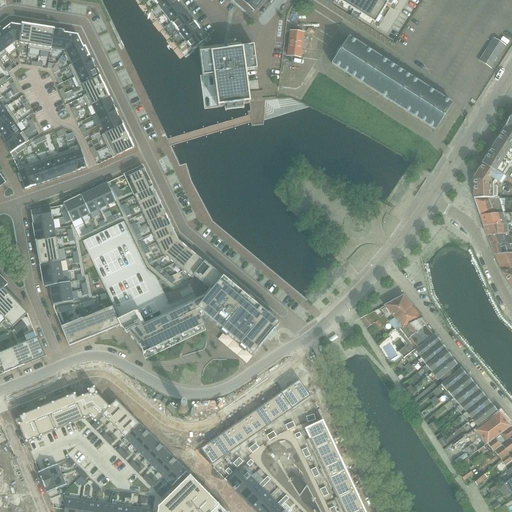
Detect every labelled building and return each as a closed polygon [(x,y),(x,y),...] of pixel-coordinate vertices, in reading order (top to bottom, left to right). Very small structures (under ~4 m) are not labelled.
[(163,0),(157,5),(164,14),(179,3),(179,2),(177,0),(163,0)] [(240,0),(254,12),(261,3),(257,0),(240,0)] [(332,0),(377,28),(394,0),(332,0)] [(179,3),(164,14),(171,23),(186,12),(179,3)] [(171,23),(178,32),(193,21),(186,12),(171,23)] [(193,21),(178,32),(185,41),(200,30),(200,29),(193,20),(193,21)] [(1,28),(0,28),(0,44),(6,53),(7,53),(5,50),(16,41),(11,24),(3,31),(1,28)] [(22,26),(11,24),(16,41),(19,42),(19,43),(29,45),(28,49),(29,49),(33,26),(22,24),(22,26)] [(33,26),(29,49),(40,50),(43,27),(33,26)] [(43,27),(40,50),(50,52),(54,29),(43,27)] [(54,29),(50,52),(51,52),(51,49),(66,51),(78,35),(64,33),(65,31),(54,29)] [(200,30),(185,41),(192,50),(192,51),(199,45),(200,45),(207,39),(207,38),(207,39),(200,30)] [(286,57),(301,58),(305,33),(289,31),(286,57)] [(78,35),(66,51),(72,64),(69,66),(90,56),(85,46),(83,47),(78,35)] [(332,64),(427,125),(435,131),(452,104),(349,38),(332,64)] [(479,61),(491,68),(505,46),(493,39),(479,61)] [(214,76),(218,107),(250,103),(246,71),(257,70),(254,46),(200,53),(203,77),(214,76)] [(90,56),(69,66),(74,77),(95,67),(90,56)] [(95,67),(74,77),(79,87),(100,77),(95,67)] [(100,77),(79,87),(79,88),(82,86),(87,95),(83,96),(84,97),(105,87),(100,77)] [(105,87),(84,97),(88,107),(109,97),(105,87)] [(109,97),(88,107),(92,105),(96,115),(114,106),(109,97)] [(4,108),(0,110),(0,122),(13,114),(7,105),(4,107),(4,108)] [(114,106),(96,115),(101,124),(119,116),(114,106)] [(13,114),(0,122),(0,133),(1,135),(16,124),(16,125),(19,123),(13,114)] [(119,116),(101,124),(105,134),(102,135),(102,136),(123,126),(119,116)] [(511,121),(508,127),(476,179),(476,199),(500,199),(500,198),(496,198),(495,184),(498,181),(502,183),(506,176),(502,174),(511,157),(511,121)] [(16,124),(1,135),(6,143),(22,133),(21,132),(16,125),(16,124)] [(123,126),(102,136),(107,147),(128,137),(123,126)] [(6,143),(4,144),(10,153),(15,150),(19,147),(24,144),(29,141),(22,132),(21,132),(22,133),(6,143)] [(128,137),(107,147),(113,158),(134,148),(128,137)] [(70,150),(59,154),(66,175),(76,171),(70,154),(71,154),(70,150)] [(71,154),(70,154),(76,171),(87,168),(87,167),(87,166),(81,150),(71,154)] [(59,154),(49,158),(56,178),(66,175),(59,154)] [(49,158),(39,161),(46,182),(56,178),(49,158)] [(39,161),(28,165),(36,185),(46,182),(39,161)] [(28,165),(18,168),(20,173),(18,174),(20,181),(22,181),(25,189),(36,185),(28,165)] [(142,166),(124,175),(130,185),(148,177),(142,166)] [(148,177),(130,185),(134,196),(152,187),(148,177)] [(107,183),(98,188),(107,206),(116,202),(107,183)] [(152,187),(134,196),(139,204),(157,196),(152,187)] [(98,188),(89,192),(98,210),(107,206),(98,188)] [(89,192),(81,196),(90,214),(98,210),(89,192)] [(81,196),(72,200),(81,218),(90,214),(81,196)] [(157,196),(139,204),(143,213),(161,204),(157,196)] [(511,199),(500,199),(476,199),(482,216),(504,214),(511,213),(511,199)] [(72,200),(63,204),(72,223),(81,218),(72,200)] [(161,204),(143,213),(148,223),(166,215),(161,204)] [(51,208),(31,211),(33,223),(53,219),(51,208)] [(511,225),(511,213),(504,214),(482,216),(485,227),(511,225)] [(166,215),(148,223),(153,234),(171,225),(166,215)] [(53,219),(33,223),(34,233),(54,229),(53,219)] [(171,225),(153,234),(157,242),(175,234),(171,225)] [(511,225),(485,227),(489,236),(498,236),(506,236),(506,237),(511,236),(511,225)] [(54,229),(34,233),(36,242),(56,238),(54,229)] [(175,234),(157,242),(161,250),(166,255),(178,240),(175,234)] [(498,236),(489,236),(492,245),(511,244),(511,236),(506,237),(506,236),(498,236)] [(56,238),(36,242),(38,253),(58,250),(56,238)] [(166,255),(165,256),(174,263),(187,248),(178,240),(166,255)] [(511,244),(492,245),(496,255),(511,254),(511,244)] [(187,248),(174,263),(183,270),(196,255),(187,248)] [(58,250),(38,253),(40,264),(60,261),(58,250)] [(511,254),(496,255),(504,273),(511,269),(511,254)] [(196,255),(183,270),(192,278),(205,263),(196,255)] [(60,261),(40,264),(42,276),(62,272),(60,261)] [(133,310),(117,318),(120,325),(119,326),(142,346),(145,352),(204,325),(201,319),(206,317),(253,356),(279,324),(220,275),(205,263),(192,278),(207,291),(211,294),(209,297),(141,328),(133,310)] [(62,272),(42,276),(44,287),(50,286),(64,283),(62,272)] [(64,283),(50,286),(52,296),(72,292),(70,282),(64,283)] [(0,307),(11,297),(3,289),(0,291),(0,307)] [(72,292),(52,296),(53,306),(73,302),(72,292)] [(412,307),(403,296),(384,306),(391,314),(394,317),(395,319),(412,307)] [(11,297),(0,307),(0,314),(4,319),(19,305),(11,297)] [(19,305),(4,319),(13,328),(27,313),(19,305)] [(112,307),(102,311),(110,330),(119,326),(120,325),(117,318),(112,307)] [(422,318),(412,307),(395,319),(394,317),(388,322),(395,330),(403,328),(422,318)] [(102,311),(92,315),(100,334),(110,330),(102,311)] [(92,315),(82,320),(90,338),(100,334),(92,315)] [(366,328),(374,323),(366,316),(360,319),(366,328)] [(403,328),(395,330),(408,346),(399,353),(403,359),(411,353),(435,334),(432,331),(427,325),(422,318),(403,328)] [(82,320),(72,324),(80,342),(90,338),(82,320)] [(72,324),(61,328),(69,346),(80,342),(72,324)] [(497,411),(485,397),(481,392),(479,390),(467,375),(466,376),(460,369),(459,367),(456,365),(451,358),(444,349),(445,349),(440,343),(441,343),(434,335),(435,334),(411,353),(417,361),(422,368),(422,369),(428,376),(427,376),(434,384),(436,382),(437,384),(439,386),(437,387),(455,409),(456,408),(474,430),(497,411)] [(37,338),(27,342),(34,361),(45,356),(37,338)] [(27,342),(17,346),(24,365),(34,361),(27,342)] [(17,346),(7,350),(14,369),(24,365),(17,346)] [(0,353),(0,363),(4,373),(5,373),(14,369),(7,350),(0,353)] [(299,380),(290,387),(302,405),(312,398),(310,396),(310,395),(300,381),(299,380)] [(290,387),(281,393),(293,411),(302,405),(290,387)] [(22,423),(18,425),(19,426),(26,442),(25,442),(26,443),(27,443),(27,442),(33,440),(35,440),(34,438),(33,436),(88,414),(89,416),(89,417),(90,418),(91,418),(94,422),(95,423),(96,422),(102,415),(110,407),(109,407),(97,395),(96,393),(95,389),(94,388),(93,388),(89,390),(87,391),(88,392),(89,394),(83,396),(82,397),(77,399),(75,394),(74,395),(68,397),(66,398),(53,403),(52,404),(53,406),(40,411),(39,409),(37,410),(38,410),(24,415),(23,415),(23,416),(19,417),(22,423)] [(281,393),(272,399),(283,415),(292,409),(293,411),(281,393)] [(272,399),(263,405),(274,422),(283,415),(272,399)] [(110,407),(102,415),(109,423),(124,409),(116,400),(109,407),(110,407)] [(184,403),(182,403),(180,403),(179,404),(178,405),(177,407),(177,409),(177,410),(178,412),(179,413),(181,414),(183,414),(184,414),(186,413),(187,412),(188,410),(188,408),(188,406),(187,405),(186,404),(184,403)] [(166,407),(174,415),(177,411),(170,404),(166,407)] [(263,405),(254,412),(266,428),(274,422),(263,405)] [(124,409),(109,423),(117,430),(132,416),(124,409)] [(254,412),(245,418),(258,436),(259,436),(257,434),(266,428),(254,412)] [(499,414),(491,420),(476,432),(480,437),(463,449),(470,457),(478,451),(483,447),(487,444),(510,426),(499,414)] [(132,416),(117,430),(125,438),(139,424),(132,416)] [(245,418),(237,424),(249,442),(258,436),(245,418)] [(322,421),(305,429),(309,439),(306,440),(306,441),(327,431),(322,421)] [(139,424),(125,438),(131,445),(146,431),(139,424)] [(237,424),(228,430),(241,449),(241,448),(239,445),(247,440),(249,443),(249,442),(237,424)] [(511,437),(511,429),(510,426),(487,444),(493,452),(494,451),(511,437)] [(228,430),(219,436),(232,455),(241,449),(228,430)] [(146,431),(131,445),(136,450),(138,452),(152,437),(146,431)] [(327,431),(306,441),(311,451),(332,441),(327,431)] [(219,436),(210,442),(223,461),(221,458),(229,452),(231,455),(232,455),(219,436)] [(152,437),(138,452),(144,458),(159,444),(152,437)] [(511,451),(511,437),(494,451),(501,461),(511,451)] [(332,441),(311,451),(312,451),(316,460),(336,451),(332,441)] [(210,442),(201,449),(202,450),(211,464),(212,465),(214,467),(223,461),(210,442)] [(159,444),(144,458),(151,465),(166,451),(159,444)] [(0,446),(0,510),(10,507),(9,504),(17,501),(7,476),(13,474),(5,452),(3,453),(0,446)] [(166,451),(151,465),(158,472),(172,458),(166,451)] [(336,451),(316,460),(321,469),(320,470),(341,460),(336,451)] [(511,451),(501,461),(505,466),(511,460),(511,451)] [(172,458),(158,472),(165,479),(179,465),(172,458)] [(341,460),(320,470),(325,480),(346,470),(341,460)] [(57,465),(38,472),(43,483),(61,475),(57,465)] [(179,465),(165,479),(172,487),(187,472),(179,465)] [(242,467),(227,482),(236,492),(251,477),(242,467)] [(469,469),(467,471),(460,476),(464,481),(473,475),(469,469)] [(346,470),(325,480),(326,480),(330,489),(350,480),(346,470)] [(61,475),(43,483),(47,493),(66,485),(61,475)] [(484,475),(475,482),(479,489),(484,485),(482,482),(487,478),(484,475)] [(501,475),(492,482),(494,485),(503,479),(501,475)] [(158,507),(157,511),(225,511),(190,476),(158,507)] [(251,477),(236,492),(244,499),(246,501),(260,486),(251,477)] [(511,477),(510,479),(503,484),(511,495),(511,477)] [(350,480),(330,489),(330,490),(333,489),(337,498),(335,499),(355,490),(350,480)] [(260,486),(246,501),(255,510),(270,496),(260,486)] [(355,490),(335,499),(339,508),(338,509),(359,500),(355,490)] [(270,496),(255,510),(256,511),(271,511),(279,505),(270,496)] [(66,498),(64,511),(79,511),(81,500),(66,498)] [(81,500),(79,511),(93,511),(95,502),(81,500)] [(359,500),(338,509),(339,511),(358,511),(364,509),(359,500)] [(95,502),(93,511),(108,511),(109,504),(95,502)]
